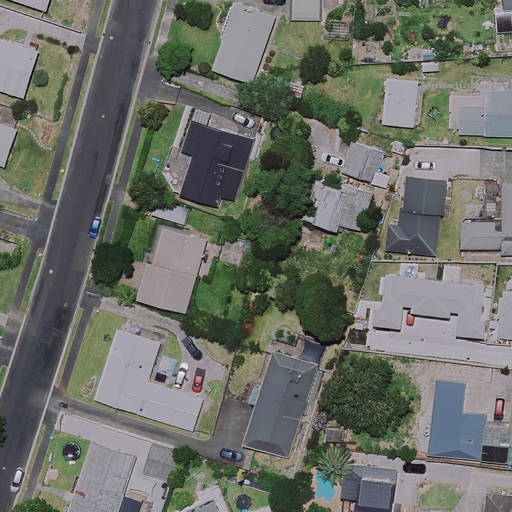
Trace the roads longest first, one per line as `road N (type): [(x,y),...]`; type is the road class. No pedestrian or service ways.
road 1 (residential): [(69,240),(0,487)]
road 2 (residential): [(136,0),(69,240)]
